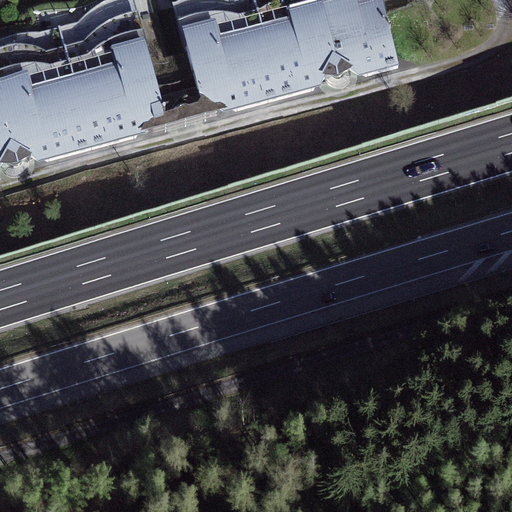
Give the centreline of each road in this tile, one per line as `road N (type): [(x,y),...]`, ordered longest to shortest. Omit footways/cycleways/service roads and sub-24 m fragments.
road 1 (motorway): [(0,390),(511,232)]
road 2 (motorway): [(511,142),(0,299)]
road 3 (track): [(511,313),(0,464)]
